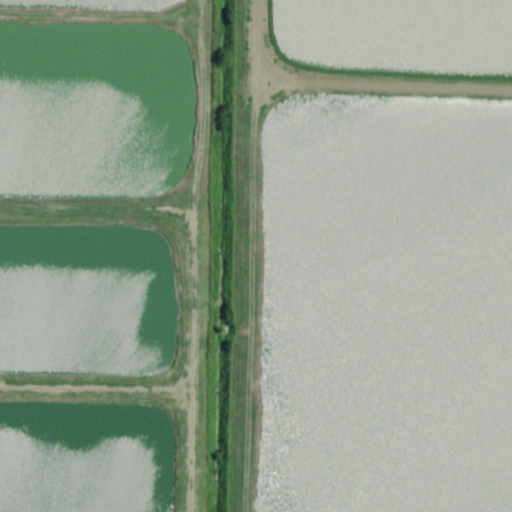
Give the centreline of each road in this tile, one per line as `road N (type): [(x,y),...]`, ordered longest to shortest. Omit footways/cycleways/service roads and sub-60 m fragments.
road 1 (track): [(240,511),(250,0)]
road 2 (track): [(195,187),(200,0),(195,187)]
